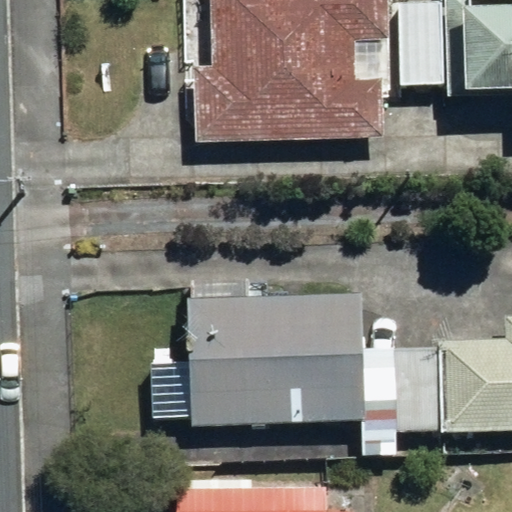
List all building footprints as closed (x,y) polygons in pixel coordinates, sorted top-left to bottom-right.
[(212,0),(213,64),(199,64),(199,141),(389,140),(388,81),(398,81),(398,0),(212,0)] [(511,0),(404,0),(403,85),(443,85),(443,95),(488,96),(489,81),(511,81),(511,0)] [(511,285),(444,286),(445,344),(392,344),(394,433),(511,431),(511,285)] [(196,299),(195,364),(151,363),(149,419),(369,425),(370,380),(373,303),(196,299)] [(257,487),(257,476),(177,475),(176,511),(335,511),(336,488),(257,487)]
